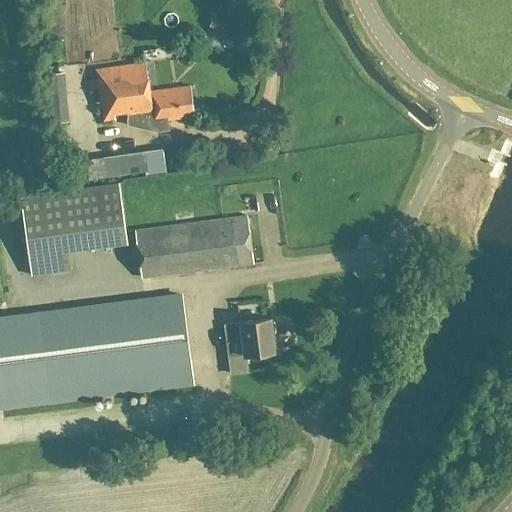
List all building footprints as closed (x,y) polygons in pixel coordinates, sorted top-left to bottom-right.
[(156,132),(158,122),(193,117),(189,87),(148,93),(144,63),(95,70),(103,123),(114,121),(114,116),(126,114),(128,126),(156,132)] [(46,75),(50,125),(64,124),(60,74),(46,75)] [(119,184),(20,196),(31,275),(71,270),(68,251),(127,243),(126,233),(119,184)] [(141,279),(252,264),(246,216),(135,231),(141,279)] [(0,406),(190,381),(179,298),(0,321),(0,406)] [(270,319),(223,325),(225,343),(242,341),(244,356),(274,351),(270,319)] [(188,424),(180,425),(181,433),(189,431),(188,424)]
